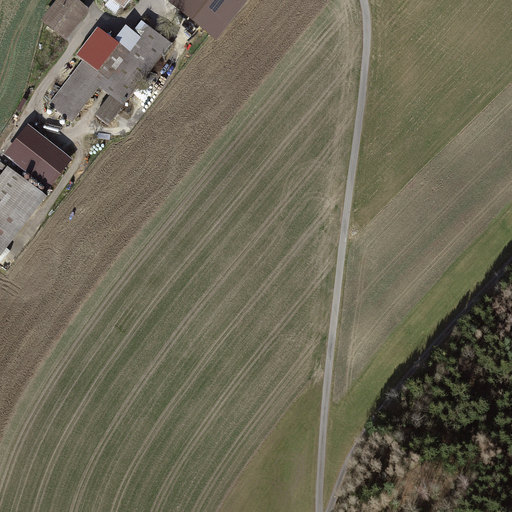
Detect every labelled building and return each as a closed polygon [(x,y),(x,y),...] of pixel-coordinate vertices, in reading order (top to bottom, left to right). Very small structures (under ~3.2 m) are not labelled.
[(72,0),(59,0),(41,26),(65,41),(88,13),(72,0)] [(105,0),(122,13),(132,0),(105,0)] [(243,0),(199,0),(227,21),(243,0)] [(171,48),(149,29),(128,56),(98,33),(74,61),(80,65),(45,105),(71,125),(98,92),(108,101),(94,118),(108,131),(171,48)] [(72,161),(27,130),(2,161),(47,194),(72,161)] [(0,260),(45,201),(6,171),(0,178),(0,260)]
